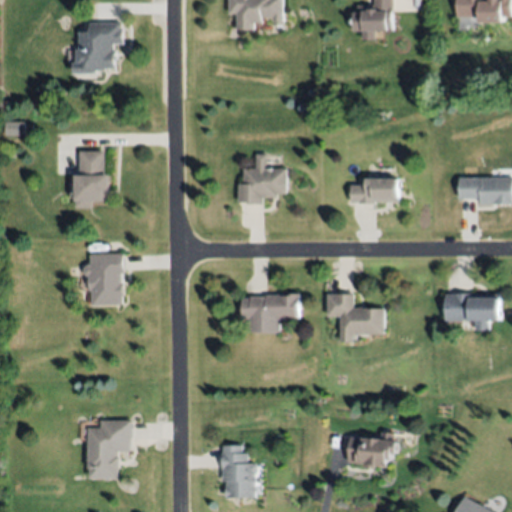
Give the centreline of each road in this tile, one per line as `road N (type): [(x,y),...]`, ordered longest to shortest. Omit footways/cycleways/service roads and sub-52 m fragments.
road 1 (residential): [(173,0),(181,511)]
road 2 (residential): [(178,253),(511,248)]
